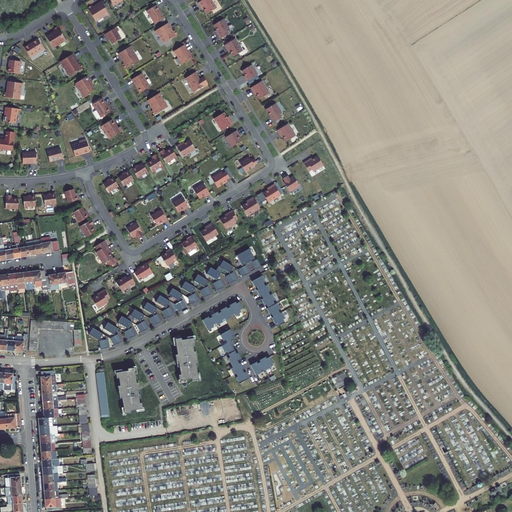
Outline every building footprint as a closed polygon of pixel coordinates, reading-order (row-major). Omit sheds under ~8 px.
[(210,0),(202,0),(197,3),(201,9),(202,8),(203,9),(206,14),(216,8),(210,0)] [(91,5),(87,8),(95,21),(106,15),(108,14),(101,2),(95,6),(96,7),(93,9),(93,8),(91,5)] [(156,5),(146,11),(150,17),(151,17),(155,24),(164,19),(159,11),(160,11),(156,5)] [(216,33),(220,39),(228,34),(226,31),(229,29),(223,19),(213,25),(216,30),(217,32),(216,33)] [(167,23),(156,30),(157,32),(164,43),(177,35),(175,30),(172,32),(171,32),(170,30),(171,29),(167,23)] [(51,33),(46,37),(53,48),(66,40),(57,27),(53,29),(54,31),(55,33),(52,34),(51,33)] [(116,27),(104,35),(106,38),(108,37),(112,44),(121,39),(116,32),(118,31),(116,27)] [(29,44),(24,47),(30,57),(37,52),(37,53),(43,49),(37,39),(31,43),(29,45),(29,44)] [(230,52),(233,57),(242,51),(235,39),(224,46),(227,51),(229,50),(230,52)] [(174,51),(182,65),(192,58),(184,45),(174,51)] [(130,47),(118,54),(122,60),(124,60),(125,62),(124,63),(122,64),(125,69),(138,61),(131,49),(130,47)] [(76,61),(72,54),(60,61),(62,64),(69,76),(83,68),(80,63),(78,65),(77,65),(75,62),(76,61)] [(9,60),(8,72),(19,74),(20,62),(9,60)] [(245,76),(246,77),(244,78),(246,82),(257,75),(251,65),(242,71),(245,76)] [(196,72),(185,78),(190,87),(190,88),(193,93),(202,87),(203,88),(208,85),(203,76),(199,79),(198,77),(199,77),(196,72)] [(131,80),(140,93),(149,87),(145,80),(145,79),(142,73),(131,80)] [(79,88),(79,87),(85,97),(91,93),(92,92),(95,90),(96,86),(92,85),(90,82),(91,81),(88,76),(76,83),(77,84),(76,86),(77,87),(79,88)] [(7,92),(4,92),(3,97),(19,99),(21,86),(21,83),(8,81),(7,92)] [(261,81),(250,88),(254,94),(255,93),(256,94),(259,99),(269,94),(261,81)] [(147,101),(153,110),(151,111),(154,116),(167,107),(160,96),(159,94),(147,101)] [(97,110),(101,117),(110,112),(105,105),(106,104),(102,99),(92,105),(96,111),(97,110)] [(72,110),(75,115),(91,107),(88,102),(72,110)] [(275,104),(266,109),(272,119),(273,118),(275,122),(282,118),(280,114),(281,113),(275,104)] [(18,115),(19,111),(19,109),(6,107),(4,116),(3,116),(3,122),(15,124),(16,115),(18,115)] [(214,119),(222,131),(233,124),(229,118),(228,119),(227,118),(224,113),(214,119)] [(112,119),(101,126),(109,139),(122,131),(120,127),(118,128),(112,119)] [(286,125),(275,132),(279,137),(280,137),(281,138),(284,143),(294,137),(286,125)] [(226,137),(232,147),(241,141),(237,135),(239,134),(237,130),(226,137)] [(0,149),(12,151),(14,132),(6,131),(5,140),(3,139),(2,138),(0,138),(0,149)] [(71,145),(75,156),(90,152),(86,139),(79,141),(79,143),(71,145)] [(182,142),(176,146),(183,157),(195,149),(189,140),(184,143),(183,144),(182,142)] [(47,152),(49,162),(58,159),(58,160),(63,159),(60,147),(55,149),(55,150),(47,152)] [(176,157),(171,148),(165,152),(163,149),(159,152),(166,163),(176,157)] [(31,163),(36,163),(36,152),(30,152),(30,153),(22,153),(23,163),(31,163)] [(152,172),(162,165),(156,154),(151,157),(153,159),(146,163),(152,172)] [(310,159),(303,163),(308,171),(311,169),(313,172),(323,166),(317,156),(312,159),(311,160),(310,159)] [(239,163),(245,172),(255,166),(254,165),(257,163),(254,159),(251,161),(249,157),(239,163)] [(147,172),(142,163),(136,167),(135,166),(132,168),(137,178),(147,172)] [(133,180),(127,170),(124,172),(124,173),(118,177),(123,186),(133,180)] [(213,179),(219,188),(226,184),(225,183),(228,181),(231,179),(227,172),(224,174),(223,173),(213,179)] [(285,182),(283,182),(289,192),(299,186),(293,176),(289,179),(287,176),(283,178),(285,182)] [(118,186),(112,177),(109,179),(109,180),(103,184),(108,192),(118,186)] [(204,183),(194,189),(200,198),(205,195),(207,194),(207,196),(211,194),(204,183)] [(281,194),(275,183),(269,187),(270,188),(268,189),(263,193),(269,202),(281,194)] [(64,192),(67,203),(78,200),(77,196),(76,197),(74,189),(64,192)] [(43,195),(44,205),(56,204),(55,192),(50,193),(51,194),(43,195)] [(11,195),(6,195),(5,208),(18,209),(18,199),(11,198),(11,195)] [(24,207),(36,206),(35,195),(31,195),(31,196),(23,197),(24,207)] [(183,196),(173,202),(179,211),(184,208),(185,207),(186,209),(190,207),(183,196)] [(261,207),(254,196),(248,200),(249,201),(248,202),(242,205),(248,215),(261,207)] [(73,212),(79,222),(89,216),(87,213),(86,213),(82,207),(73,212)] [(162,209),(152,215),(158,225),(163,221),(164,221),(165,222),(168,220),(162,209)] [(238,218),(233,209),(226,213),(227,215),(226,216),(221,219),(227,228),(237,222),(235,220),(238,218)] [(80,227),(86,237),(95,232),(91,226),(94,224),(91,220),(80,227)] [(137,222),(128,228),(133,237),(137,235),(139,238),(144,235),(142,232),(143,231),(137,222)] [(219,233),(212,222),(207,226),(208,227),(206,228),(201,231),(207,241),(219,233)] [(188,240),(183,243),(188,252),(198,246),(192,235),(188,237),(189,239),(188,240)] [(5,246),(6,251),(7,259),(15,258),(13,250),(12,245),(8,245),(7,239),(4,240),(5,246)] [(43,244),(44,253),(53,251),(51,242),(42,243),(43,244)] [(35,246),(37,254),(44,253),(43,244),(35,246)] [(35,246),(27,247),(29,256),(37,254),(35,246)] [(107,246),(96,252),(104,265),(113,259),(110,254),(109,252),(111,251),(107,246)] [(27,247),(21,248),(22,257),(29,256),(27,247)] [(22,257),(21,248),(13,250),(15,258),(22,257)] [(167,252),(162,255),(168,265),(178,259),(171,248),(167,250),(168,251),(167,252)] [(241,252),(247,262),(253,259),(248,249),(241,252)] [(240,266),(247,262),(241,252),(235,256),(240,266)] [(250,261),(255,269),(259,266),(255,259),(250,261)] [(232,266),(222,260),(218,267),(228,273),(232,266)] [(137,271),(134,273),(138,279),(141,277),(142,279),(152,273),(146,263),(139,267),(140,269),(137,271)] [(209,267),(206,274),(215,280),(219,273),(209,267)] [(236,269),(240,276),(245,274),(241,267),(236,269)] [(26,282),(33,281),(32,271),(24,273),(26,282)] [(40,271),(32,271),(33,281),(34,285),(46,284),(45,277),(45,275),(44,271),(40,271)] [(65,274),(65,272),(57,273),(59,284),(66,283),(66,286),(74,284),(72,272),(65,274)] [(26,282),(24,273),(16,274),(17,287),(26,286),(26,282)] [(50,286),(59,284),(57,273),(49,275),(49,276),(45,277),(46,284),(47,290),(51,289),(50,286)] [(9,284),(8,274),(0,276),(1,285),(9,284)] [(17,287),(16,274),(8,274),(9,284),(10,288),(17,287)] [(197,274),(193,281),(203,287),(207,280),(197,274)] [(224,276),(228,283),(233,281),(229,274),(224,276)] [(123,278),(116,282),(122,291),(132,285),(131,284),(134,282),(130,275),(127,277),(124,279),(123,278)] [(255,286),(256,289),(255,290),(265,285),(265,284),(263,286),(261,283),(263,282),(260,276),(250,281),(253,287),(255,286)] [(211,283),(215,290),(220,288),(216,280),(211,283)] [(194,287),(184,281),(180,288),(190,293),(194,287)] [(260,295),(261,298),(260,299),(270,294),(270,293),(268,295),(266,292),(268,291),(265,285),(255,290),(258,296),(260,295)] [(199,290),(203,297),(208,295),(204,287),(199,290)] [(172,288),(168,295),(178,300),(181,294),(172,288)] [(104,289),(98,293),(98,295),(97,296),(92,299),(98,308),(108,302),(106,300),(109,298),(104,289)] [(186,297),(190,304),(195,302),(191,294),(186,297)] [(270,294),(260,299),(263,305),(265,304),(266,307),(265,308),(275,303),(273,304),(271,301),(273,299),(270,294)] [(159,295),(155,301),(165,307),(169,301),(159,295)] [(174,304),(178,311),(185,307),(181,300),(174,304)] [(234,301),(228,305),(234,315),(239,311),(238,309),(241,308),(238,301),(235,303),(234,301)] [(147,302),(143,308),(153,314),(156,308),(147,302)] [(275,303),(265,308),(268,314),(270,313),(271,316),(270,317),(280,312),(280,311),(278,313),(276,310),(278,309),(275,303)] [(225,306),(219,310),(225,320),(231,316),(229,314),(232,313),(233,315),(234,315),(228,305),(229,306),(226,308),(225,306)] [(161,311),(165,318),(173,314),(169,306),(161,311)] [(134,309),(130,315),(140,321),(144,315),(134,309)] [(224,320),(225,320),(219,310),(220,311),(217,313),(216,311),(210,314),(216,324),(222,321),(220,319),(223,318),(224,320)] [(280,312),(270,317),(273,323),(275,322),(276,325),(283,322),(281,319),(283,318),(280,312)] [(216,325),(216,324),(210,314),(210,315),(211,316),(208,318),(207,316),(201,319),(207,329),(213,326),(212,324),(214,322),(216,325)] [(153,325),(157,322),(153,315),(149,318),(153,325)] [(122,316),(118,322),(127,328),(131,322),(122,316)] [(31,320),(38,328),(41,328),(41,320),(37,320),(31,320)] [(108,322),(104,328),(114,334),(117,328),(108,322)] [(136,325),(140,332),(145,329),(141,322),(136,325)] [(92,327),(89,334),(99,340),(102,333),(92,327)] [(123,332),(128,339),(132,336),(128,329),(124,331),(123,332)] [(220,345),(232,339),(231,336),(232,335),(229,329),(219,334),(222,340),(224,339),(226,342),(220,345)] [(23,337),(16,336),(16,341),(15,351),(23,352),(26,352),(26,351),(26,349),(27,337),(27,335),(23,334),(23,337)] [(109,338),(114,345),(118,342),(114,335),(109,338)] [(8,336),(7,340),(7,351),(15,351),(16,341),(16,336),(8,336)] [(180,337),(173,338),(176,354),(174,354),(176,366),(178,366),(179,374),(177,374),(178,380),(190,378),(191,380),(197,379),(195,364),(197,363),(194,351),(192,351),(191,343),(193,343),(192,337),(180,339),(180,337)] [(106,339),(98,341),(100,349),(108,347),(106,339)] [(225,350),(227,353),(233,350),(232,347),(233,346),(230,340),(232,339),(220,345),(223,351),(225,350)] [(233,350),(227,353),(229,356),(227,357),(230,363),(240,358),(237,352),(235,353),(233,350)] [(264,356),(258,359),(263,369),(269,366),(268,364),(271,362),(268,355),(265,357),(264,356)] [(229,367),(233,373),(235,372),(243,368),(239,362),(238,363),(236,360),(240,358),(230,363),(231,366),(229,367)] [(255,361),(249,364),(254,374),(260,371),(259,369),(262,367),(263,369),(258,359),(259,361),(256,362),(255,361)] [(135,382),(133,367),(126,368),(127,370),(115,372),(116,378),(118,378),(119,385),(117,386),(120,398),(122,398),(124,413),(131,412),(130,410),(142,408),(141,402),(139,402),(138,395),(140,394),(138,382),(135,382)] [(238,382),(248,377),(244,371),(243,372),(241,369),(243,368),(235,372),(236,375),(234,376),(238,382)] [(41,378),(41,386),(52,385),(54,385),(56,384),(55,377),(54,377),(53,371),(41,372),(42,378),(41,378)] [(4,373),(4,382),(4,385),(3,389),(10,389),(10,388),(15,389),(16,376),(13,376),(13,374),(4,373)] [(41,386),(42,394),(52,393),(52,385),(41,386)] [(52,393),(42,394),(42,402),(57,401),(65,400),(65,397),(57,398),(56,393),(55,393),(52,393)] [(85,399),(77,399),(78,407),(86,406),(85,399)] [(57,401),(42,402),(43,410),(54,409),(56,409),(58,409),(57,401)] [(43,410),(43,418),(49,418),(54,417),(57,417),(58,417),(58,409),(56,409),(54,409),(43,410)] [(5,418),(6,428),(14,427),(13,426),(20,426),(20,425),(19,413),(4,415),(5,418)] [(39,418),(40,427),(50,427),(49,418),(43,418),(40,418),(39,418)] [(89,432),(89,424),(80,425),(81,433),(89,432)] [(40,427),(40,436),(51,435),(53,435),(55,434),(58,434),(58,426),(55,426),(53,427),(50,427),(40,427)] [(89,432),(81,433),(81,441),(82,441),(90,440),(89,432)] [(51,443),(51,435),(40,436),(41,444),(51,443)] [(82,441),(83,449),(91,448),(91,440),(90,440),(82,441)] [(41,444),(42,452),(52,451),(55,451),(56,451),(55,443),(54,443),(51,443),(41,444)] [(42,452),(42,460),(51,460),(52,459),(52,451),(42,452)] [(42,460),(43,468),(52,467),(56,467),(55,459),(52,459),(51,460),(42,460)] [(6,488),(21,487),(20,478),(19,478),(19,474),(7,475),(8,480),(6,480),(6,488)] [(43,475),(44,483),(54,482),(57,482),(59,482),(67,481),(67,478),(57,479),(57,474),(56,474),(52,474),(43,475)] [(87,487),(88,487),(95,487),(95,479),(87,480),(87,487)] [(44,483),(45,491),(55,490),(54,482),(44,483)] [(7,497),(22,495),(21,487),(6,488),(7,497)] [(88,487),(89,496),(96,495),(96,487),(95,487),(88,487)] [(55,498),(55,490),(45,491),(45,499),(55,498)] [(7,504),(13,504),(22,503),(22,495),(7,497),(7,504)] [(47,511),(62,510),(62,498),(61,498),(58,498),(55,498),(45,499),(46,508),(47,508),(47,511)] [(13,504),(14,511),(23,511),(22,503),(13,504)]
